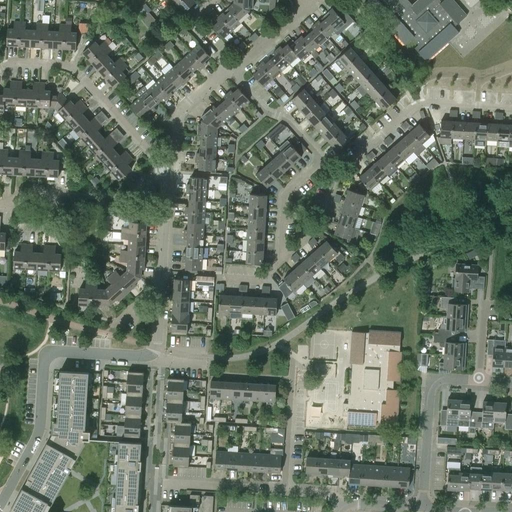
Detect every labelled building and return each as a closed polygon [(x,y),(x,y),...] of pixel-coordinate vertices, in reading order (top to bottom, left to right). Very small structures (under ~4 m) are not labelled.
[(164,0),(172,8),(174,7),(181,0),(164,0)] [(181,0),(174,7),(181,15),(196,3),(193,0),(181,0)] [(253,9),(253,0),(234,0),(234,3),(249,11),(249,9),(253,9)] [(364,3),(364,4),(365,4),(380,21),(380,22),(384,18),(387,21),(385,23),(386,24),(404,45),(412,39),(418,45),(415,48),(414,48),(426,62),(427,61),(448,42),(459,33),(453,27),(466,15),(452,0),(443,0),(441,2),(439,0),(418,0),(412,6),(407,0),(404,0),(367,0),(368,0),(364,3)] [(234,3),(228,9),(230,11),(231,11),(241,23),(249,15),(247,13),(249,11),(234,3)] [(228,9),(223,13),(219,16),(232,31),(241,23),(231,11),(230,11),(228,9)] [(326,19),(337,31),(345,23),(332,9),(328,12),(324,17),(326,19)] [(148,12),(142,19),(154,31),(160,24),(148,12)] [(232,31),(219,16),(216,20),(218,22),(213,27),(224,39),(232,31)] [(324,17),(315,24),(328,39),(337,31),(326,19),(324,17)] [(18,47),(20,23),(14,22),(14,29),(8,29),(7,46),(18,47)] [(18,47),(30,47),(31,30),(25,30),(26,23),(20,23),(18,47)] [(36,31),(31,30),(30,47),(41,48),(43,24),(37,24),(36,31)] [(41,48),(53,49),(53,32),(48,31),(48,24),(43,24),(41,48)] [(319,46),(328,39),(315,24),(311,27),(314,30),(309,34),(319,46)] [(53,49),(64,49),(65,25),(59,25),(59,32),(53,32),(53,49)] [(71,26),(65,25),(64,49),(76,50),(77,33),(71,33),(71,26)] [(311,54),(316,59),(320,55),(315,50),(319,46),(309,34),(304,39),(302,36),(298,39),(311,54)] [(293,40),(288,45),(287,45),(298,57),(302,62),(302,61),(310,70),(313,68),(305,59),(311,54),(298,39),(295,43),(293,40)] [(82,53),(90,62),(108,46),(104,41),(99,46),(95,42),(82,53)] [(190,53),(203,67),(207,64),(205,61),(210,57),(199,45),(190,53)] [(280,47),(277,50),(290,64),(298,57),(287,45),(283,49),(280,47)] [(90,62),(98,70),(110,59),(107,55),(112,50),(108,46),(90,62)] [(342,71),(346,68),(358,57),(351,49),(350,48),(338,59),(334,62),(342,71)] [(275,56),(270,60),(281,72),(290,64),(277,50),(273,53),(275,56)] [(190,53),(182,60),(192,72),(197,68),(200,71),(203,67),(190,53)] [(366,65),(358,57),(346,68),(353,76),(366,65)] [(98,70),(105,79),(123,63),(119,58),(114,63),(110,59),(98,70)] [(182,60),(173,68),(186,83),(190,79),(188,77),(192,72),(182,60)] [(263,62),(260,65),(273,80),(281,72),(270,60),(266,64),(263,62)] [(123,63),(105,79),(113,88),(126,76),(122,72),(127,67),(123,63)] [(273,80),(260,65),(256,69),(258,71),(253,76),(264,87),(273,80)] [(373,74),(366,65),(353,76),(361,84),(373,74)] [(183,86),(186,83),(173,68),(165,76),(175,88),(180,83),(183,86)] [(322,73),(330,81),(334,77),(327,69),(322,73)] [(381,82),(373,74),(361,84),(368,93),(381,82)] [(169,98),(173,94),(178,90),(175,88),(165,76),(156,83),(169,98)] [(297,83),(293,86),(297,90),(306,83),(300,76),(295,81),(297,83)] [(15,106),(16,82),(11,82),(10,89),(4,88),(4,96),(5,96),(4,105),(15,106)] [(15,106),(26,106),(27,90),(22,90),(22,82),(16,82),(15,106)] [(368,93),(376,101),(388,91),(381,82),(368,93)] [(26,106),(38,107),(39,83),(33,83),(33,90),(27,90),(26,106)] [(38,107),(46,108),(45,111),(49,114),(51,114),(54,108),(61,94),(50,94),(51,91),(45,91),(45,84),(39,83),(38,107)] [(156,83),(148,91),(158,103),(163,98),(165,101),(169,98),(156,83)] [(227,94),(240,109),(249,101),(238,89),(233,93),(231,91),(227,94)] [(299,109),(311,98),(304,90),(305,90),(304,89),(291,100),(292,101),(299,109)] [(148,91),(139,98),(152,113),(156,110),(154,107),(158,103),(148,91)] [(395,98),(388,91),(376,101),(383,109),(383,110),(396,99),(395,98)] [(54,108),(65,121),(83,105),(79,100),(74,105),(70,101),(68,102),(61,94),(54,108)] [(231,116),(240,109),(227,94),(223,98),(226,100),(221,104),(231,116)] [(148,116),(152,113),(139,98),(130,106),(141,118),(146,114),(148,116)] [(299,109),(307,118),(319,107),(311,98),(299,109)] [(223,124),(231,116),(221,104),(216,109),(214,106),(210,109),(223,124)] [(65,121),(73,129),(86,118),(82,114),(87,109),(83,105),(65,121)] [(307,118),(314,126),(326,115),(319,107),(307,118)] [(217,129),(223,124),(210,109),(201,117),(203,120),(202,121),(217,129)] [(314,126),(322,135),(334,124),(326,115),(314,126)] [(73,129),(81,138),(98,122),(95,117),(89,122),(86,118),(73,129)] [(198,124),(198,135),(217,136),(217,129),(202,121),(202,124),(198,124)] [(441,137),(452,138),(453,121),(443,121),(441,121),(440,138),(441,138),(441,137)] [(464,122),(453,121),(452,138),(463,139),(464,122)] [(81,138),(88,146),(101,135),(97,131),(102,126),(98,122),(81,138)] [(418,125),(415,128),(411,125),(410,126),(406,122),(403,124),(407,128),(411,132),(410,132),(421,144),(429,137),(429,138),(430,137),(419,124),(418,125)] [(463,139),(475,139),(476,123),(464,122),(463,139)] [(475,139),(475,146),(486,147),(487,140),(486,140),(487,123),(476,123),(475,139)] [(486,140),(487,140),(498,141),(499,124),(487,123),(486,140)] [(322,135),(329,143),(342,132),(334,124),(322,135)] [(498,141),(509,141),(510,125),(499,124),(498,141)] [(267,135),(271,140),(275,136),(272,131),(267,135)] [(348,140),(342,132),(329,143),(336,151),(337,152),(350,141),(349,140),(348,140)] [(413,152),(421,144),(410,132),(402,140),(413,152)] [(88,146),(96,155),(114,139),(110,134),(104,139),(101,135),(88,146)] [(201,140),(200,146),(216,147),(217,136),(198,135),(197,140),(201,140)] [(96,155),(103,163),(116,152),(112,148),(118,143),(114,139),(96,155)] [(404,160),(413,152),(402,140),(393,147),(404,160)] [(287,141),(279,148),(282,152),(293,164),(300,157),(301,158),(301,157),(287,141)] [(196,153),(196,158),(215,159),(216,147),(200,146),(200,153),(196,153)] [(396,167),(404,160),(393,147),(385,155),(396,167)] [(1,174),(12,175),(13,158),(8,157),(8,150),(2,150),(1,174)] [(12,175),(24,175),(25,151),(19,151),(19,158),(13,158),(12,175)] [(24,175),(35,176),(36,159),(31,159),(31,152),(25,151),(24,175)] [(103,163),(111,172),(129,156),(125,151),(120,156),(116,152),(103,163)] [(35,176),(46,177),(48,153),(42,152),(42,159),(36,159),(35,176)] [(293,164),(282,152),(273,160),(284,172),(293,164)] [(54,153),(48,153),(46,177),(58,177),(59,160),(53,160),(54,153)] [(385,155),(376,163),(387,175),(396,167),(385,155)] [(133,160),(129,156),(111,172),(119,181),(131,169),(127,165),(133,160)] [(215,171),(215,159),(196,158),(196,163),(199,163),(199,170),(215,171)] [(273,160),(265,168),(275,180),(284,172),(273,160)] [(376,163),(368,170),(379,182),(387,175),(376,163)] [(257,174),(256,175),(267,188),(268,187),(268,186),(275,180),(265,168),(257,174)] [(379,182),(368,170),(360,177),(359,178),(370,190),(371,189),(374,193),(382,186),(379,182)] [(187,184),(187,189),(206,190),(207,178),(191,177),(190,184),(187,184)] [(205,201),(206,190),(187,189),(186,194),(190,194),(189,200),(205,201)] [(348,191),(345,201),(361,206),(364,196),(364,195),(349,190),(348,191)] [(250,196),(250,206),(266,207),(267,197),(267,195),(250,194),(250,196)] [(186,207),(185,211),(205,213),(205,201),(189,200),(189,207),(186,207)] [(345,201),(341,212),(357,217),(361,206),(345,201)] [(250,206),(249,217),(265,218),(266,207),(250,206)] [(204,224),(205,213),(185,211),(185,217),(189,217),(188,223),(204,224)] [(341,212),(338,223),(354,228),(357,217),(341,212)] [(265,230),(265,218),(249,217),(248,229),(265,230)] [(123,227),(122,233),(146,235),(147,223),(130,222),(130,228),(123,227)] [(203,236),(204,224),(188,223),(188,230),(184,230),(184,234),(203,236)] [(359,230),(338,223),(335,233),(334,233),(334,234),(348,239),(347,242),(355,244),(359,230)] [(264,241),(265,230),(248,229),(248,240),(264,241)] [(145,246),(146,235),(122,233),(122,239),(129,240),(129,245),(145,246)] [(203,247),(203,236),(184,234),(184,239),(187,240),(187,246),(203,247)] [(263,253),(264,241),(248,240),(247,252),(263,253)] [(326,242),(318,249),(329,261),(337,254),(338,253),(327,241),(326,242)] [(14,268),(26,269),(27,245),(21,245),(21,252),(15,251),(14,268)] [(26,269),(37,269),(38,253),(33,252),(33,245),(27,245),(26,269)] [(145,257),(145,246),(129,245),(128,251),(121,250),(121,256),(145,257)] [(37,269),(48,270),(50,246),(44,246),(44,253),(38,253),(37,269)] [(66,271),(66,262),(61,261),(61,254),(55,254),(56,247),(50,246),(48,270),(66,271)] [(202,258),(203,247),(187,246),(186,253),(183,252),(183,257),(202,258)] [(318,249),(310,256),(320,269),(329,261),(318,249)] [(263,263),(263,253),(247,252),(246,262),(246,263),(263,264),(263,263)] [(144,269),(145,257),(121,256),(121,262),(128,262),(127,271),(141,278),(142,269),(144,269)] [(312,276),(320,269),(310,256),(301,264),(312,276)] [(201,270),(202,258),(183,257),(182,262),(186,263),(185,269),(201,270)] [(303,284),(312,276),(301,264),(293,271),(303,284)] [(469,288),(472,288),(484,289),(485,277),(477,276),(478,266),(456,264),(455,279),(454,280),(453,281),(453,282),(452,283),(452,284),(452,285),(452,286),(453,287),(453,288),(454,289),(455,289),(454,291),(469,292),(469,288)] [(135,283),(141,278),(127,271),(121,276),(116,271),(112,275),(128,293),(137,285),(135,283)] [(295,291),(303,284),(293,271),(285,278),(284,278),(283,279),(295,292),(296,291),(295,291)] [(119,301),(128,293),(112,275),(107,279),(112,284),(106,290),(111,304),(117,299),(119,301)] [(174,279),(174,290),(189,291),(190,280),(174,279)] [(78,305),(90,306),(92,282),(86,281),(86,289),(79,288),(78,305)] [(103,304),(111,304),(106,290),(97,289),(98,282),(92,282),(90,306),(103,306),(103,304)] [(174,290),(173,301),(189,302),(189,291),(174,290)] [(220,311),(230,312),(231,296),(221,295),(219,295),(218,312),(220,312),(220,311)] [(230,312),(242,313),(243,296),(231,296),(230,312)] [(254,297),(243,296),(242,313),(253,313),(254,297)] [(253,313),(265,314),(266,298),(254,297),(253,313)] [(447,317),(467,318),(467,305),(468,305),(452,304),(452,298),(441,297),(440,308),(447,309),(447,317)] [(276,298),(266,298),(265,314),(275,315),(276,315),(277,298),(276,298)] [(173,301),(172,312),(188,313),(189,302),(173,301)] [(172,312),(172,322),(187,323),(188,313),(172,312)] [(438,329),(438,333),(435,332),(435,335),(450,336),(450,330),(466,331),(467,318),(447,317),(443,316),(443,324),(440,326),(440,329),(438,329)] [(187,335),(187,323),(172,322),(171,334),(187,335)] [(369,333),(352,332),(350,364),(355,364),(355,371),(352,370),(350,395),(353,395),(353,404),(343,404),(342,416),(347,416),(347,424),(361,425),(376,425),(376,421),(380,421),(380,425),(397,426),(399,390),(392,390),(393,381),(400,381),(401,352),(400,352),(401,332),(369,330),(369,333)] [(445,347),(444,355),(464,356),(465,343),(449,342),(450,336),(435,335),(434,335),(433,342),(440,342),(440,345),(441,347),(445,347)] [(492,366),(504,367),(505,347),(505,341),(488,340),(487,352),(493,353),(492,366)] [(464,356),(444,355),(444,363),(439,363),(438,373),(448,373),(449,368),(464,369),(464,356)] [(88,386),(89,373),(54,371),(50,429),(52,429),(55,430),(55,434),(52,434),(50,434),(50,435),(43,448),(49,451),(44,459),(38,456),(8,510),(9,511),(137,511),(141,444),(87,441),(87,440),(87,434),(88,434),(88,433),(82,432),(84,386),(88,386)] [(128,372),(127,383),(143,384),(144,373),(128,372)] [(168,390),(183,391),(184,379),(168,378),(168,390)] [(211,381),(210,398),(209,402),(214,402),(214,399),(221,399),(222,382),(211,381)] [(233,382),(222,382),(221,399),(232,400),(233,382)] [(243,383),(233,382),(232,400),(242,400),(243,383)] [(127,383),(127,394),(142,395),(143,384),(127,383)] [(254,384),(243,383),(242,400),(253,401),(254,384)] [(265,384),(254,384),(253,401),(264,402),(265,384)] [(276,385),(265,384),(264,402),(275,402),(276,385)] [(183,401),(183,391),(168,390),(167,400),(183,401)] [(142,405),(142,395),(127,394),(126,404),(142,405)] [(182,412),(183,401),(167,400),(166,411),(182,412)] [(457,426),(458,420),(459,400),(447,400),(447,413),(441,413),(440,425),(457,426)] [(469,427),(475,427),(476,415),(470,415),(471,401),(459,400),(458,420),(469,421),(469,427)] [(475,427),(481,428),(493,429),(493,422),(495,402),(483,402),(482,415),(476,415),(475,427)] [(504,429),(511,430),(511,417),(505,417),(506,403),(495,402),(493,422),(505,423),(504,429)] [(141,416),(142,405),(126,404),(125,415),(141,416)] [(182,412),(166,411),(166,422),(175,423),(181,423),(182,412)] [(125,415),(125,426),(140,427),(141,416),(125,415)] [(175,433),(190,434),(191,423),(181,423),(175,423),(175,433)] [(140,438),(140,427),(125,426),(124,437),(140,438)] [(190,445),(190,434),(175,433),(174,444),(190,445)] [(189,456),(190,445),(174,444),(173,455),(189,456)] [(446,447),(446,454),(461,455),(461,448),(446,447)] [(215,469),(226,469),(227,452),(216,451),(215,469)] [(226,469),(237,470),(238,453),(227,452),(226,469)] [(237,470),(248,471),(249,453),(238,453),(237,470)] [(248,471),(258,471),(259,454),(249,453),(248,471)] [(258,471),(269,472),(270,455),(259,454),(258,471)] [(189,456),(173,455),(173,466),(188,467),(189,456)] [(281,455),(270,455),(269,472),(280,473),(281,455)] [(311,476),(316,476),(318,458),(307,457),(306,473),(311,473),(311,476)] [(328,459),(318,458),(316,476),(322,476),(322,474),(327,474),(328,459)] [(339,459),(328,459),(327,474),(333,475),(333,477),(338,478),(339,459)] [(350,460),(339,459),(338,478),(343,478),(344,475),(349,476),(350,464),(350,460)] [(348,484),(360,484),(361,465),(350,464),(349,476),(348,484)] [(360,484),(372,485),(374,466),(361,465),(360,484)] [(372,485),(384,486),(386,466),(374,466),(372,485)] [(384,486),(397,487),(398,467),(386,466),(384,486)] [(410,468),(398,467),(397,487),(409,488),(410,468)] [(481,472),(480,472),(481,468),(470,467),(470,473),(469,489),(470,489),(480,489),(481,472)] [(447,490),(459,490),(460,473),(448,472),(447,490)] [(492,472),(481,472),(480,489),(491,490),(492,472)] [(503,473),(492,472),(491,490),(502,491),(503,473)] [(460,473),(459,490),(470,491),(470,489),(469,489),(470,473),(460,473)] [(511,473),(503,473),(502,491),(511,491),(511,473)] [(171,505),(170,511),(191,511),(192,507),(199,507),(199,495),(190,495),(189,507),(171,505)] [(204,496),(202,511),(212,511),(213,496),(204,496)]
